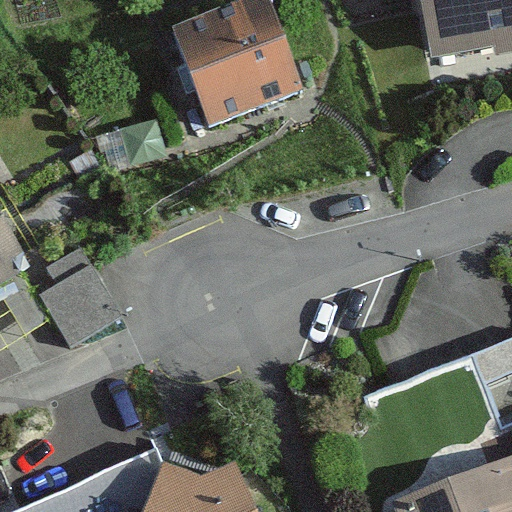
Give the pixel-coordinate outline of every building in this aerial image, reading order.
[(264,0),(259,0),(174,33),(211,127),(301,92),(264,0)] [(511,0),(421,0),(432,58),(511,42),(511,0)] [(0,283),(27,267),(0,223),(0,283)] [(123,319),(79,252),(45,274),(56,292),(41,302),(73,351),(123,319)] [(511,341),(499,346),(471,357),(483,388),(511,376),(511,341)] [(511,511),(511,462),(392,507),(393,511),(511,511)] [(252,511),(233,467),(197,482),(163,466),(144,511),(252,511)]
